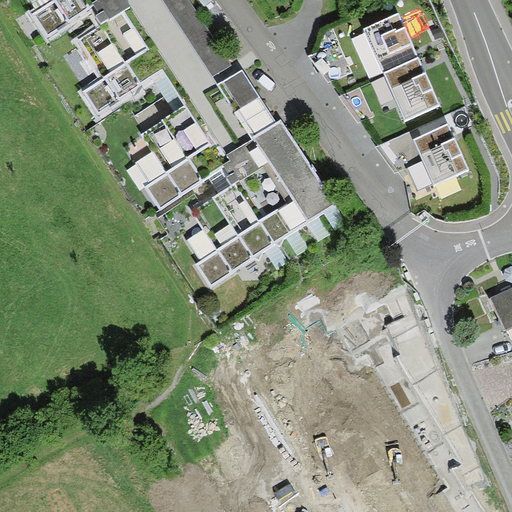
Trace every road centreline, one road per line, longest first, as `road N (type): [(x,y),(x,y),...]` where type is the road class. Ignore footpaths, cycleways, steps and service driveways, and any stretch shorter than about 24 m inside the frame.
road 1 (residential): [(423,275),(233,0)]
road 2 (residential): [(423,275),(511,485)]
